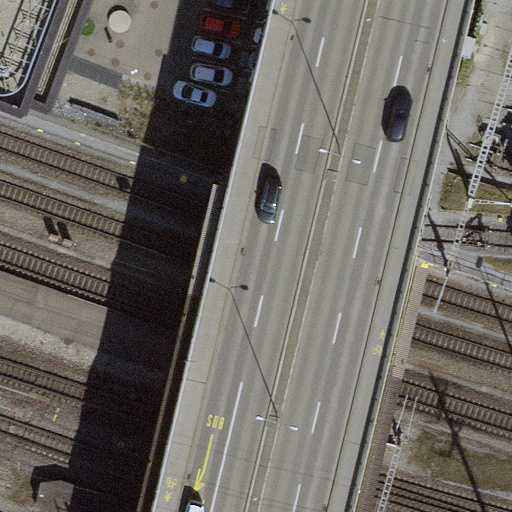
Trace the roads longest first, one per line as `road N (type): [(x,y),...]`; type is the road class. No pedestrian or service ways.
road 1 (tertiary): [(334,0),(213,511)]
road 2 (tertiary): [(296,511),(416,0)]
